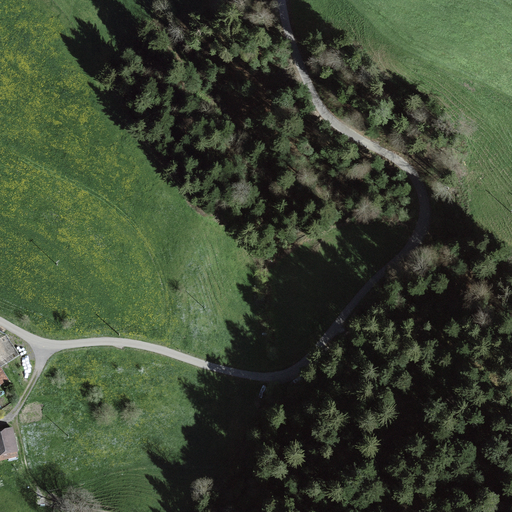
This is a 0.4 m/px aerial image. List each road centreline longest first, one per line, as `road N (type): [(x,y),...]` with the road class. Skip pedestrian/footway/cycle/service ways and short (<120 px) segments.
road 1 (unclassified): [(0,322),(43,347),(134,343),(276,378),(305,364),(401,257),(425,206),(417,184),(396,159),(321,109),(281,0)]
road 2 (track): [(346,511),(372,460),(452,391),(454,359),(438,338),(398,323),(338,327)]
road 3 (track): [(11,415),(29,485),(43,501),(96,511)]
